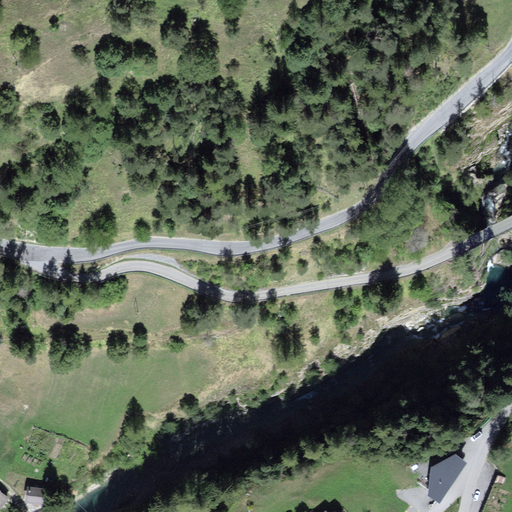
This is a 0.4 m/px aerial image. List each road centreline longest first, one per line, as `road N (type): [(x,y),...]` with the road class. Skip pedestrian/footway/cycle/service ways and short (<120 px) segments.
road 1 (tertiary): [(30,252),(83,255),(153,242),(238,248),(336,220),(374,194),(413,142),(511,50)]
road 2 (unclassified): [(511,222),(392,274),(243,298),(139,265),(68,277),(30,252)]
road 3 (unclassified): [(464,511),(485,445),(511,403)]
